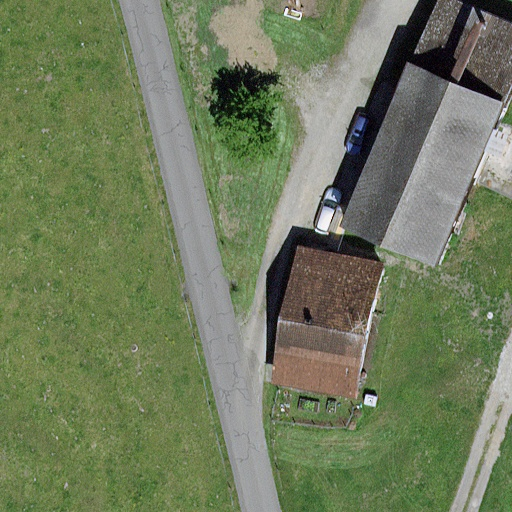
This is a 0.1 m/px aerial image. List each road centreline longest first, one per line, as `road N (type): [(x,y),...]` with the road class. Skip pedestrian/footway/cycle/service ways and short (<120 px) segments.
road 1 (unclassified): [(260,511),(189,183),(137,0)]
road 2 (track): [(394,0),(331,117),(240,401)]
road 3 (track): [(457,511),(511,341)]
